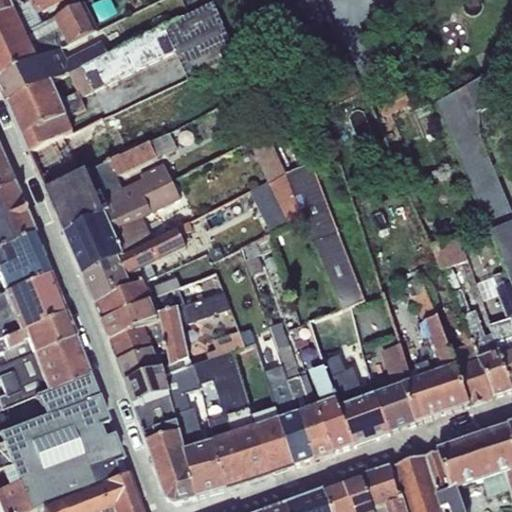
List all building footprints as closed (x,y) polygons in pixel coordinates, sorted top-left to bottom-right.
[(68,0),(40,0),(0,20),(0,49),(44,29),(39,16),(68,0)] [(0,0),(0,20),(40,0),(0,0)] [(289,0),(336,104),(363,92),(321,0),(289,0)] [(410,0),(424,9),(430,0),(410,0)] [(213,3),(108,56),(81,70),(93,94),(175,54),(189,81),(236,58),(213,3)] [(0,49),(0,81),(62,50),(98,31),(87,9),(44,29),(0,49)] [(62,50),(0,81),(0,88),(8,106),(53,84),(69,76),(81,70),(108,56),(102,43),(68,61),(62,50)] [(93,94),(81,70),(69,76),(78,94),(61,102),(53,84),(8,106),(23,141),(68,119),(87,111),(81,100),(93,94)] [(504,273),(511,291),(511,213),(481,140),(479,113),(511,99),(511,91),(504,70),(470,87),(435,106),(437,111),(504,273)] [(400,81),(372,94),(383,119),(411,106),(400,81)] [(419,119),(437,111),(429,99),(413,106),(419,119)] [(68,119),(23,141),(30,156),(65,138),(74,134),(68,119)] [(82,176),(47,194),(83,278),(155,241),(144,220),(182,201),(164,165),(140,176),(142,180),(123,190),(118,179),(177,151),(170,134),(82,176)] [(268,184),(286,175),(268,134),(250,143),(268,184)] [(65,138),(30,156),(47,194),(82,176),(65,138)] [(0,188),(8,185),(0,165),(0,188)] [(312,165),(286,175),(303,219),(315,249),(342,312),(365,304),(338,235),(312,165)] [(303,219),(286,175),(268,184),(251,193),(271,234),(303,219)] [(0,188),(0,247),(30,235),(8,185),(0,188)] [(155,241),(83,278),(95,306),(145,283),(156,278),(151,267),(157,265),(169,259),(187,250),(181,238),(193,232),(189,224),(155,241)] [(46,274),(30,235),(0,247),(0,284),(3,292),(46,274)] [(258,257),(277,250),(271,236),(241,251),(248,261),(245,263),(252,277),(264,272),(258,257)] [(495,399),(511,393),(511,387),(492,335),(486,338),(476,312),(472,314),(452,268),(468,262),(458,238),(432,247),(441,271),(466,327),(495,399)] [(169,259),(157,265),(163,277),(175,271),(169,259)] [(492,335),(511,387),(511,291),(504,273),(493,278),(497,288),(495,289),(507,321),(489,327),(492,335)] [(0,338),(62,313),(46,274),(3,292),(0,293),(0,338)] [(422,281),(433,307),(441,304),(433,288),(435,287),(430,277),(422,281)] [(470,407),(451,351),(440,318),(437,319),(433,307),(422,281),(421,278),(406,285),(424,325),(417,327),(425,347),(424,348),(423,348),(422,350),(421,351),(421,353),(426,366),(416,369),(421,381),(412,384),(403,388),(417,426),(470,407)] [(145,283),(95,306),(102,324),(179,292),(181,291),(177,279),(148,291),(145,283)] [(179,292),(102,324),(110,342),(161,322),(159,316),(185,308),(179,292)] [(164,377),(194,368),(185,338),(183,328),(231,312),(224,296),(185,308),(159,316),(161,322),(166,345),(118,364),(134,409),(170,399),(164,377)] [(346,311),(314,320),(321,350),(354,341),(346,311)] [(0,354),(1,353),(7,365),(72,338),(62,313),(0,338),(0,354)] [(264,317),(283,368),(316,462),(334,456),(306,376),(302,378),(280,322),(274,324),(270,315),(264,317)] [(161,322),(110,342),(118,364),(166,345),(161,322)] [(302,327),(290,332),(297,351),(309,346),(302,327)] [(470,407),(495,399),(466,327),(458,331),(464,347),(451,351),(470,407)] [(232,355),(247,350),(239,332),(213,342),(216,352),(206,355),(209,363),(232,355)] [(0,408),(34,396),(86,374),(72,338),(7,365),(0,367),(0,385),(4,396),(0,397),(0,408)] [(403,388),(412,384),(400,348),(383,353),(396,391),(376,398),(390,436),(417,426),(403,388)] [(229,492),(272,478),(253,419),(232,355),(209,363),(194,368),(201,390),(217,386),(227,417),(209,422),(215,443),(229,492)] [(325,369),(354,449),(356,448),(356,447),(377,439),(377,440),(390,436),(376,398),(372,387),(361,391),(354,370),(345,373),(340,360),(324,366),(325,369)] [(201,390),(194,368),(164,377),(170,399),(198,501),(229,492),(215,443),(205,446),(195,410),(191,412),(186,395),(201,390)] [(276,411),(295,470),(316,462),(283,368),(264,375),(276,411)] [(325,369),(306,376),(334,456),(354,449),(325,369)] [(96,398),(86,374),(34,396),(44,419),(96,398)] [(106,424),(96,398),(44,419),(0,433),(0,443),(0,444),(0,511),(28,511),(38,508),(126,474),(120,459),(106,424)] [(177,507),(198,501),(170,399),(134,409),(168,502),(177,507)] [(292,471),(295,470),(276,411),(253,419),(272,478),(274,477),(272,471),(284,467),(292,471)] [(511,433),(510,428),(438,453),(451,492),(457,490),(458,492),(484,484),(489,500),(510,492),(511,498),(511,433)] [(404,502),(406,511),(441,511),(441,510),(450,508),(451,511),(464,511),(458,492),(457,490),(451,492),(438,453),(391,470),(402,503),(404,502)] [(402,503),(391,470),(362,479),(373,511),(406,511),(404,502),(402,503)] [(138,511),(126,474),(38,508),(39,511),(100,511),(101,511),(138,511)] [(373,511),(362,479),(343,486),(352,511),(373,511)] [(352,511),(343,486),(324,493),(330,511),(352,511)] [(330,511),(324,493),(288,506),(289,511),(330,511)]
